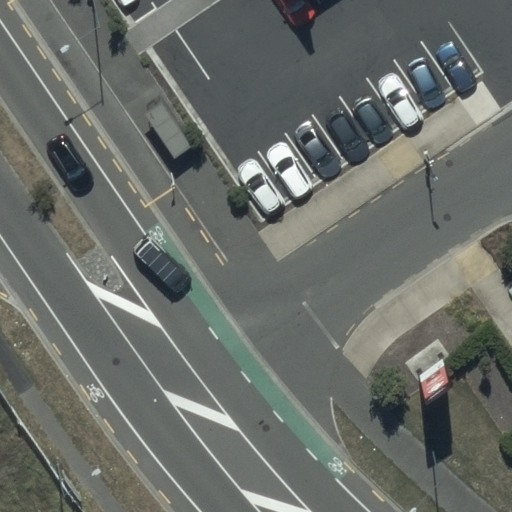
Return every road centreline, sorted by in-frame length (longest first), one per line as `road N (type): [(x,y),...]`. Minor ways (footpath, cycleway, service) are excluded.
road 1 (residential): [(0,53),(213,363),(343,511)]
road 2 (residential): [(230,511),(196,477),(0,200)]
